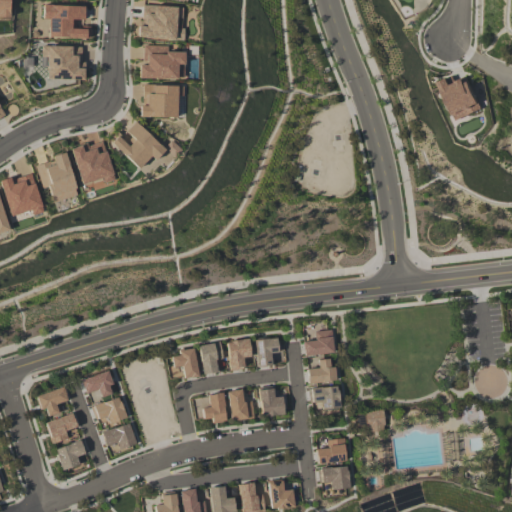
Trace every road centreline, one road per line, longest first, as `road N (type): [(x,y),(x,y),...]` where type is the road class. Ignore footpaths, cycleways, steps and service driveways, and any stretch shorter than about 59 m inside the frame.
road 1 (tertiary): [(0,374),(166,322),(511,272)]
road 2 (residential): [(329,0),(372,125),(400,284)]
road 3 (residential): [(303,432),(156,459),(29,511)]
road 4 (residential): [(0,151),(43,125),(111,102),(116,0)]
road 5 (residential): [(310,484),(292,345)]
road 6 (residential): [(44,507),(6,373)]
